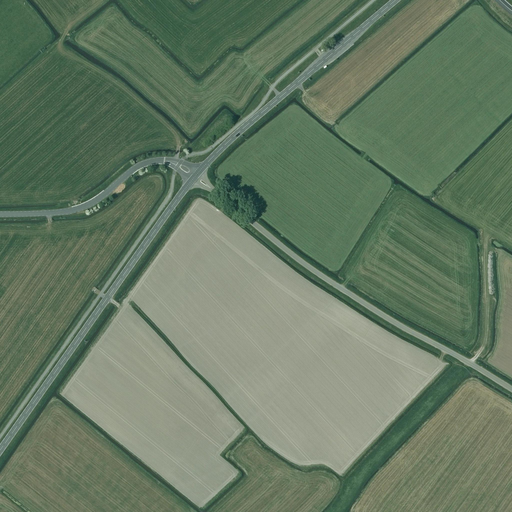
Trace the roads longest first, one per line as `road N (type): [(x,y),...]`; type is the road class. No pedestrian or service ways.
road 1 (tertiary): [(511,389),(302,263),(194,175)]
road 2 (secondary): [(0,450),(194,175)]
road 3 (secondary): [(194,175),(396,0)]
road 4 (tertiary): [(0,213),(74,209),(144,163),(178,164)]
